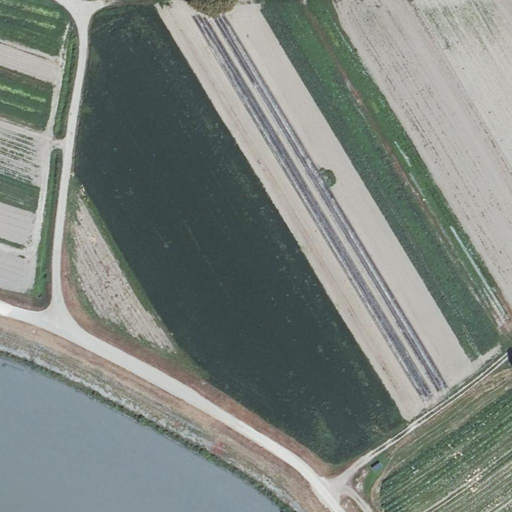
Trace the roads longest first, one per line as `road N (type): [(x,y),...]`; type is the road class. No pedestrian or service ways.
road 1 (track): [(336,511),(285,454),(200,400),(55,327)]
road 2 (track): [(55,327),(55,264),(84,36),(84,12),(65,0)]
road 3 (track): [(326,494),(372,451),(506,362)]
